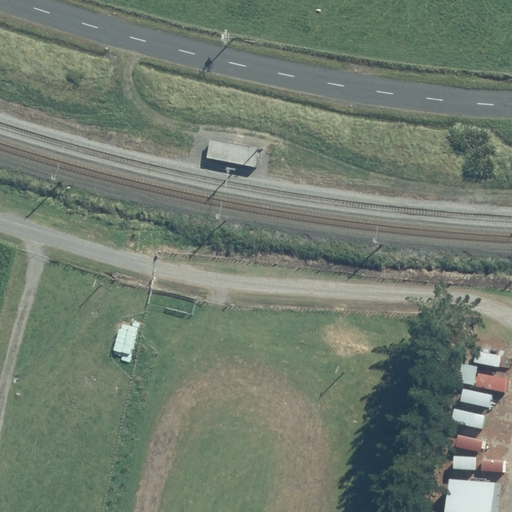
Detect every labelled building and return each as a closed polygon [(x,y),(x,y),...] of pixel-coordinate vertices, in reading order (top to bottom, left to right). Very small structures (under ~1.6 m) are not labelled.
[(260,147),(213,138),(209,159),(256,168),(260,147)] [(476,388),(481,365),(462,361),(458,384),(476,388)] [(462,389),(459,401),(491,408),(494,396),(462,389)] [(453,411),(450,423),(486,431),(488,419),(453,411)] [(457,455),(456,469),(477,472),(479,458),(457,455)] [(482,471),(487,472),(505,473),(507,458),(484,456),(482,471)] [(495,511),(497,482),(453,479),(450,511),(495,511)]
